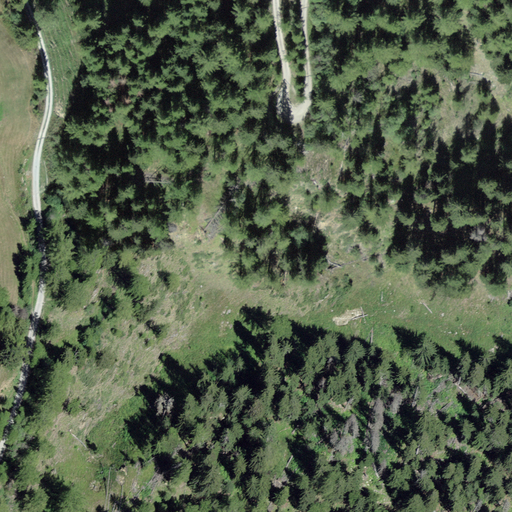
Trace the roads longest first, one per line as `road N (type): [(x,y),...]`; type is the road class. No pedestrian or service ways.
road 1 (track): [(24,0),(49,84),(34,179),(42,291),(0,452)]
road 2 (track): [(304,0),(308,95),(303,111),(291,116),(282,108),(286,67),(275,0)]
road 3 (track): [(26,372),(17,349),(26,241),(0,176)]
